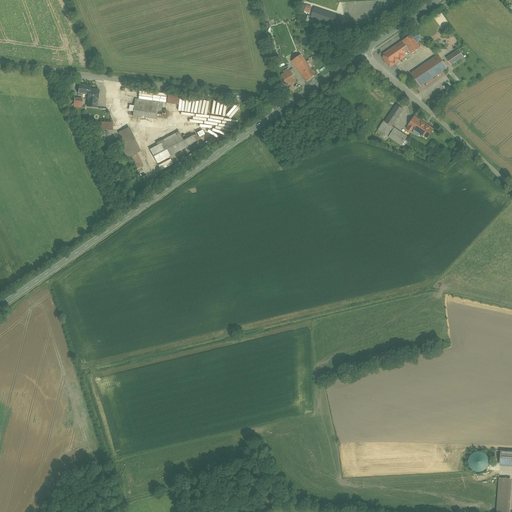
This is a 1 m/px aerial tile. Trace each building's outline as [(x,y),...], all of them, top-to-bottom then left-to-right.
[(345,17),(315,7),(312,17),(342,27),(345,17)] [(412,35),(403,41),(408,49),(417,43),(412,35)] [(403,41),(383,54),(383,58),(390,67),(411,53),(408,49),(403,41)] [(417,43),(408,49),(411,53),(411,54),(420,47),(417,43)] [(459,50),(446,58),(451,65),(463,56),(459,50)] [(438,55),(412,73),(420,85),(446,67),(438,55)] [(315,74),(305,60),(300,63),(304,68),(299,71),(306,81),(315,74)] [(296,81),(290,70),(285,73),(286,74),(282,76),(288,86),(296,81)] [(99,90),(91,89),(91,86),(79,84),(78,93),(88,94),(88,99),(97,100),(99,90)] [(178,104),(179,94),(166,93),(166,103),(178,104)] [(97,100),(88,99),(87,106),(96,107),(97,100)] [(159,102),(135,99),(133,116),(156,119),(157,114),(157,111),(159,102)] [(407,137),(393,128),(394,128),(391,126),(403,108),(396,104),(385,122),(383,121),(378,130),(401,145),(407,137)] [(232,108),(220,108),(220,113),(217,113),(217,118),(214,118),(214,120),(228,120),(228,113),(232,113),(232,108)] [(415,116),(407,129),(412,132),(414,130),(420,120),(415,116)] [(433,128),(420,120),(414,130),(427,138),(433,128)] [(100,130),(112,130),(112,122),(100,121),(100,130)] [(129,128),(121,132),(124,139),(132,135),(129,128)] [(179,133),(150,149),(157,163),(196,142),(193,135),(183,140),(179,133)] [(132,135),(124,139),(132,155),(136,153),(140,151),(132,135)] [(207,141),(196,150),(198,154),(210,145),(207,141)] [(141,162),(136,153),(132,155),(136,164),(141,162)] [(511,451),(501,451),(500,465),(511,465),(511,451)] [(468,453),(469,471),(488,470),(487,461),(486,461),(485,452),(468,453)] [(509,511),(511,479),(498,478),(496,511),(509,511)]
